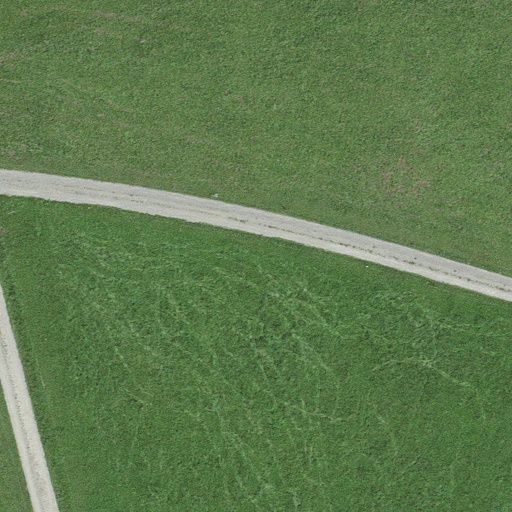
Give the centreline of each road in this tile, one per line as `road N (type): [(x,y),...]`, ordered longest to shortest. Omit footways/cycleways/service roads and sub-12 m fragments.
road 1 (track): [(0,188),(197,206),(511,289)]
road 2 (track): [(0,343),(47,511)]
